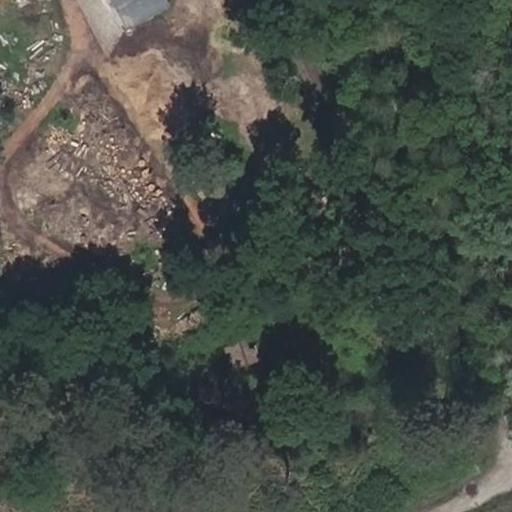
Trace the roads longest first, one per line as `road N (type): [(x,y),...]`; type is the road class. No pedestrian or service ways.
road 1 (track): [(511,480),(0,363)]
road 2 (track): [(324,0),(511,431)]
road 3 (unknown): [(71,0),(78,20),(71,69),(35,117),(0,134)]
